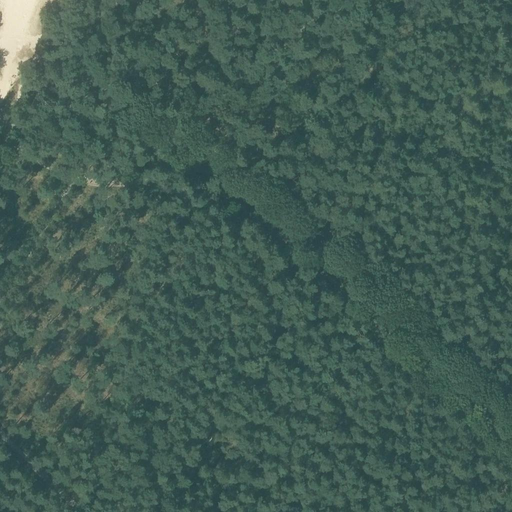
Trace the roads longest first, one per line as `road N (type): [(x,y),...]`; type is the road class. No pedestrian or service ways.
road 1 (track): [(511,434),(435,353),(256,196),(187,169)]
road 2 (track): [(388,0),(361,80),(317,117),(187,169)]
road 3 (track): [(63,176),(54,212),(0,295)]
road 4 (track): [(187,169),(135,182),(63,176)]
